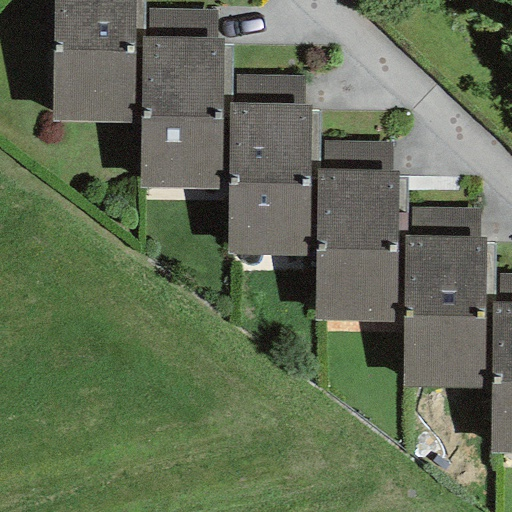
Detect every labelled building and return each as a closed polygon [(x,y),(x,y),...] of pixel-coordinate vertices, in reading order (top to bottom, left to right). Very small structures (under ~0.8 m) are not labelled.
[(134,38),(134,0),(53,0),(52,124),(140,125),(140,38),(134,38)] [(215,12),(146,11),(146,38),(214,39),(215,12)] [(220,105),(221,39),(214,39),(146,38),(140,38),(140,125),(139,189),(226,189),(226,105),(220,105)] [(304,79),(235,78),(234,105),(303,107),(304,79)] [(308,172),(308,106),(303,107),(234,105),(226,105),(226,189),(225,256),(315,257),(315,172),(308,172)] [(390,142),(322,142),(322,146),(322,172),(390,172),(390,142)] [(396,239),(397,172),(390,172),(322,172),(315,172),(315,257),(313,322),(402,324),(403,239),(396,239)] [(477,210),(410,208),(410,238),(477,240),(477,210)] [(410,238),(403,239),(402,324),(401,389),(489,390),(490,305),(484,305),(485,239),(477,240),(410,238)] [(511,274),(497,274),(497,305),(511,305),(511,274)] [(511,305),(497,305),(490,305),(489,390),(489,455),(511,455),(511,305)]
